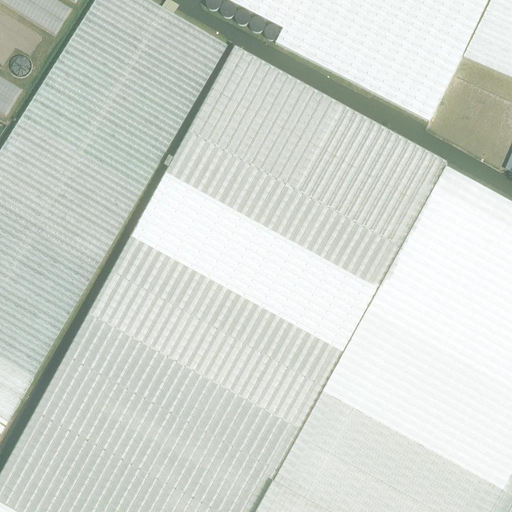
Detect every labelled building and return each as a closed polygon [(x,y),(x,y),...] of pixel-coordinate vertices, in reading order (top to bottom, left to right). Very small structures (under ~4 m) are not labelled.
[(0,419),(9,424),(86,291),(158,167),(227,47),(146,0),(97,0),(52,71),(0,152),(0,388),(1,389),(0,391),(0,419)] [(53,0),(0,0),(0,3),(20,15),(55,36),(70,10),(53,0)] [(224,0),(283,30),(276,45),(429,123),(458,67),(489,0),(224,0)] [(511,0),(492,0),(463,59),(511,79),(511,0)] [(147,206),(0,477),(0,511),(257,511),(447,165),(413,147),(296,83),(235,49),(210,97),(147,206)] [(0,113),(5,117),(21,91),(0,78),(0,113)] [(446,170),(259,511),(511,511),(511,205),(455,174),(453,173),(450,172),(449,171),(446,170)] [(0,438),(9,424),(0,419),(0,438)]
